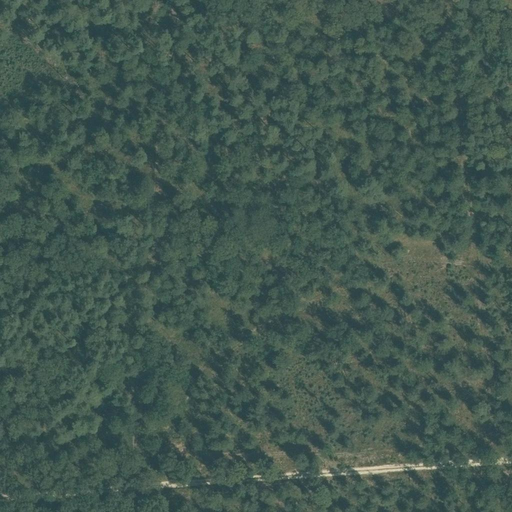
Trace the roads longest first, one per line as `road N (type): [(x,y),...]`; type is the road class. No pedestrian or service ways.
road 1 (track): [(0,498),(511,457)]
road 2 (track): [(176,0),(134,487)]
